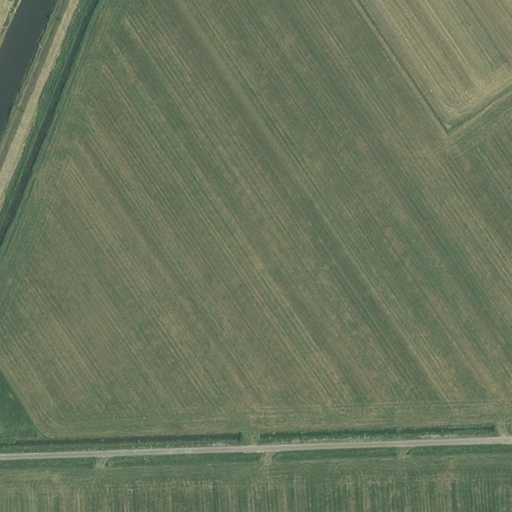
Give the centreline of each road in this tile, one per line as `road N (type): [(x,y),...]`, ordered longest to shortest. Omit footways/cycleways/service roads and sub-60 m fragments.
road 1 (unclassified): [(0,456),(511,437)]
road 2 (track): [(0,177),(72,0)]
